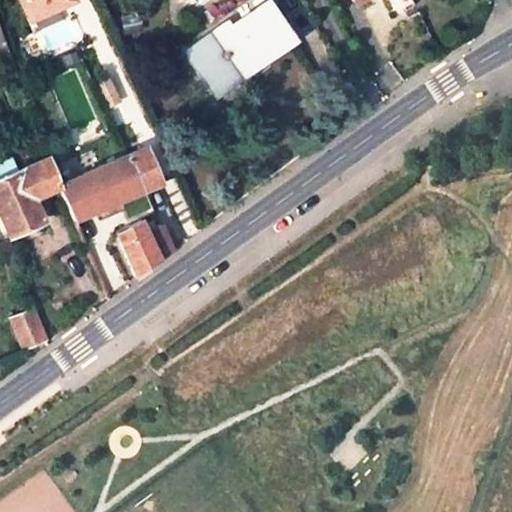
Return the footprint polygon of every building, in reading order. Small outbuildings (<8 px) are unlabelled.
[(21,0),(28,14),(59,0),(21,0)] [(225,20),(182,51),(212,94),(237,77),(233,71),(248,60),(253,66),(291,39),(266,3),(230,28),(225,20)] [(138,22),(120,26),(121,33),(140,28),(138,22)] [(10,62),(7,51),(0,53),(0,61),(1,65),(10,62)] [(233,71),(237,77),(253,66),(248,60),(233,71)] [(15,76),(10,62),(1,65),(7,79),(15,76)] [(39,85),(32,69),(21,74),(27,90),(39,85)] [(146,153),(143,146),(125,155),(140,190),(158,182),(157,179),(146,153)] [(46,155),(0,176),(0,217),(7,233),(40,218),(30,196),(58,183),(46,155)] [(140,190),(125,155),(58,183),(73,218),(93,210),(140,190)] [(126,220),(151,208),(140,190),(93,210),(97,220),(120,209),(126,220)] [(136,217),(114,230),(135,277),(144,270),(157,260),(143,230),(136,217)] [(189,220),(182,226),(186,231),(193,226),(189,220)] [(157,223),(143,230),(157,260),(171,250),(157,223)] [(31,308),(8,318),(20,347),(45,339),(31,308)]
